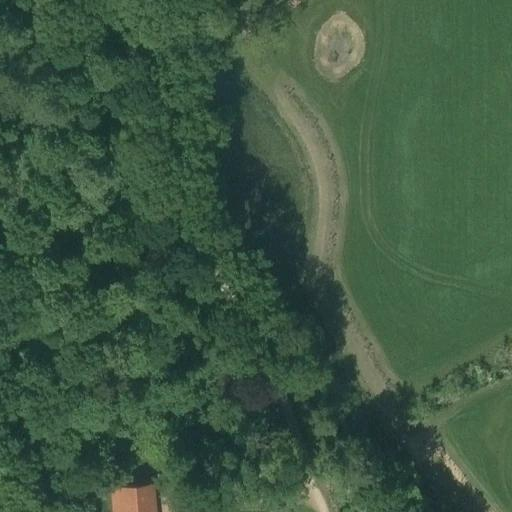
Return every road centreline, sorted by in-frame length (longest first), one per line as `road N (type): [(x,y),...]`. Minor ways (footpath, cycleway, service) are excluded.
road 1 (track): [(189,0),(158,71),(166,188),(262,343),(327,511)]
road 2 (track): [(318,484),(178,511)]
